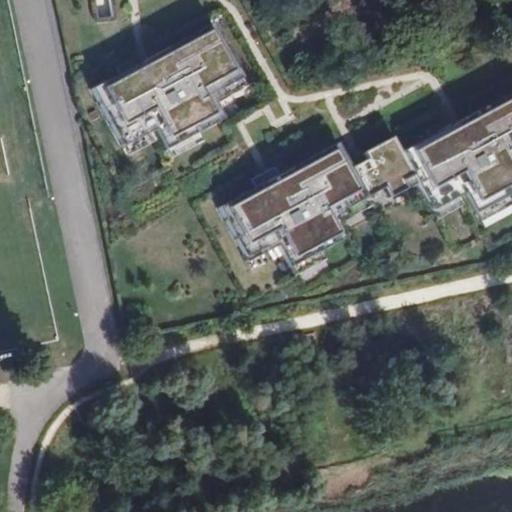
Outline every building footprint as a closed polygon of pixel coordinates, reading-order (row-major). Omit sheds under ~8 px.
[(116,152),(149,134),(160,154),(191,137),(218,123),(209,108),(205,100),(237,82),(207,27),(134,66),(137,71),(116,83),(114,78),(85,93),(116,152)] [(110,71),(114,78),(134,66),(131,61),(110,71)] [(205,100),(209,108),(241,91),(237,82),(205,100)] [(242,266),(272,251),(283,272),(314,255),(341,241),(334,228),(329,219),(361,202),(378,193),(383,203),(411,188),(426,215),(452,201),(459,198),(470,218),(502,201),(511,195),(511,93),(444,130),(422,142),(395,157),(386,142),(357,158),(360,164),(345,172),(332,147),(273,179),(247,193),(212,212),(242,266)] [(440,124),(419,136),(422,142),(444,130),(440,124)] [(268,171),(243,185),(247,193),(273,179),(268,171)] [(457,210),(452,201),(426,215),(430,224),(457,210)] [(506,210),(502,201),(470,218),(474,227),(506,210)] [(361,202),(329,219),(334,228),(365,210),(361,202)] [(319,264),(314,255),(283,272),(288,281),(319,264)]
